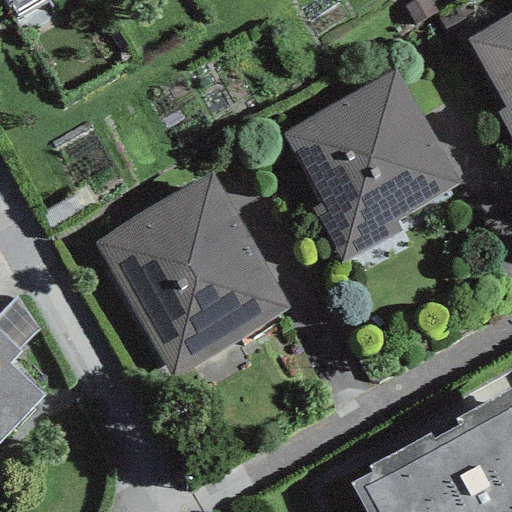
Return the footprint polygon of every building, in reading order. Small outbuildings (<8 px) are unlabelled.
[(0,0),(13,23),(53,0),(0,0)] [(511,21),(468,47),(511,124),(511,21)] [(460,191),(396,78),(282,143),(346,256),(460,191)] [(290,319),(213,182),(96,247),(174,384),(290,319)] [(0,454),(47,404),(14,372),(24,361),(18,355),(39,333),(16,300),(0,316),(0,454)] [(511,511),(511,417),(363,499),(369,511),(511,511)]
